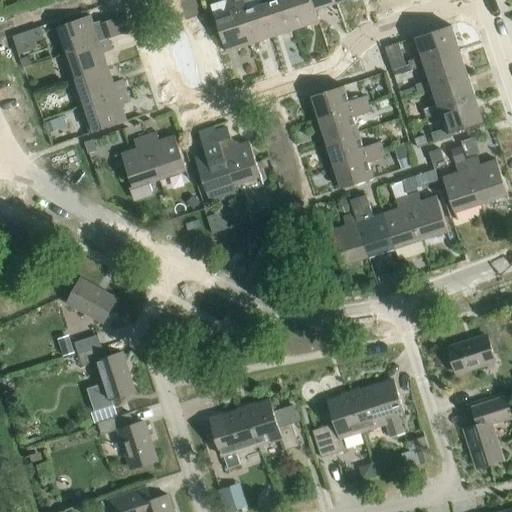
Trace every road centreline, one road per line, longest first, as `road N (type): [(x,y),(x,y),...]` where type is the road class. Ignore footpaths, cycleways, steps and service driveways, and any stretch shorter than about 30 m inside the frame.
road 1 (residential): [(478,0),(353,43),(328,72),(221,105),(198,93),(184,55),(146,38),(133,0)]
road 2 (residential): [(397,304),(453,482),(439,497),(368,511)]
road 3 (residential): [(203,511),(145,331),(175,263)]
road 4 (unclassified): [(397,304),(358,315),(290,313),(175,263)]
road 5 (unclassified): [(175,263),(57,194),(17,159)]
road 6 (unclassified): [(511,262),(397,304)]
